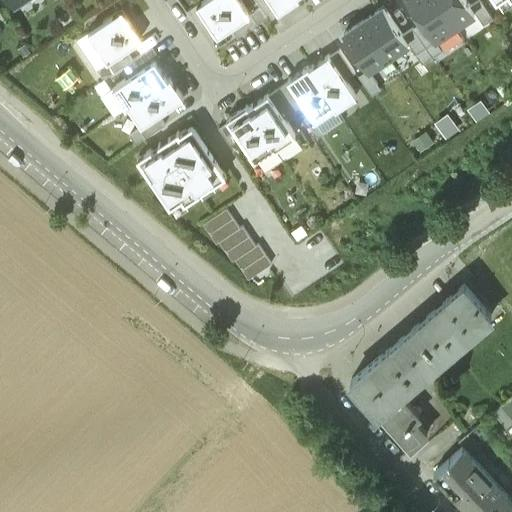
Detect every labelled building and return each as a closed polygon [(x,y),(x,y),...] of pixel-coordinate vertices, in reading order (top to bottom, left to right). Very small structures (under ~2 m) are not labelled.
[(249,14),(239,0),(202,0),(198,3),(218,34),(230,26),(249,14)] [(266,13),(276,6),(271,0),(257,0),(261,6),(266,13)] [(295,0),(271,0),(276,6),(279,11),(295,0)] [(437,0),(408,0),(422,21),(435,39),(455,26),(437,0)] [(466,0),(437,0),(455,26),(475,13),(470,6),(466,0)] [(480,0),(478,0),(470,6),(475,13),(483,26),(493,19),(480,0)] [(249,14),(230,26),(237,36),(268,16),(266,13),(261,6),(249,14)] [(402,35),(384,6),(364,20),(388,56),(408,43),(402,35)] [(141,38),(121,8),(76,38),(96,68),(97,67),(127,47),(141,38)] [(364,20),(343,33),(368,69),(388,56),(364,20)] [(443,51),(435,39),(422,21),(412,28),(432,58),(443,51)] [(423,65),(432,58),(412,28),(402,35),(408,43),(423,65)] [(130,75),(154,58),(160,55),(153,45),(134,58),(123,64),(130,75)] [(127,47),(97,67),(104,77),(123,64),(134,58),(127,47)] [(339,49),(329,56),(345,79),(355,72),(339,49)] [(328,54),(308,67),(335,107),(336,109),(356,96),(345,79),(329,56),(328,54)] [(168,78),(154,58),(130,75),(113,86),(126,106),(129,104),(168,78)] [(307,65),(288,78),(289,80),(304,103),(315,120),(335,107),(308,67),(307,65)] [(159,113),(184,97),(170,76),(168,78),(129,104),(142,124),(159,113)] [(304,103),(289,80),(279,87),(294,110),(304,103)] [(284,117),(294,110),(279,87),(268,94),(284,117)] [(268,94),(268,92),(248,106),(274,146),(275,147),(295,134),(284,117),(268,94)] [(247,104),(227,117),(228,119),(244,143),(254,159),(274,146),(248,106),(247,104)] [(166,123),(159,113),(142,124),(129,133),(136,143),(166,123)] [(244,143),(228,119),(218,126),(234,149),(244,143)] [(226,173),(191,123),(180,131),(178,128),(158,142),(159,143),(152,148),(151,146),(137,156),(170,204),(181,197),(184,201),(200,191),(197,187),(209,179),(211,183),(226,173)] [(226,207),(203,222),(216,242),(219,240),(232,260),(235,258),(248,278),(271,263),(258,243),(255,245),(242,225),(239,227),(226,207)] [(407,333),(434,364),(490,315),(464,285),(407,333)] [(351,381),(378,412),(434,364),(407,333),(351,381)] [(399,394),(379,411),(411,448),(427,435),(414,420),(418,416),(399,394)] [(511,398),(495,413),(510,430),(511,427),(511,398)] [(470,511),(485,511),(505,495),(462,448),(435,474),(470,511)] [(511,511),(511,502),(505,495),(485,511),(511,511)]
